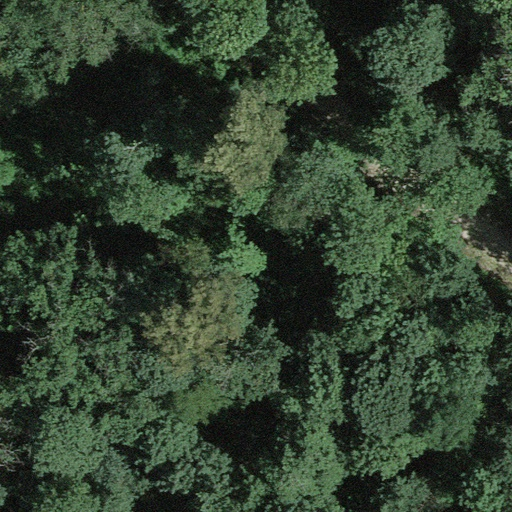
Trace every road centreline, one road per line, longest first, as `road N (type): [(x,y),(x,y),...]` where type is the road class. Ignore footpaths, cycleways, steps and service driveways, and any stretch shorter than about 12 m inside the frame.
road 1 (track): [(511,253),(196,0)]
road 2 (track): [(0,336),(192,511)]
